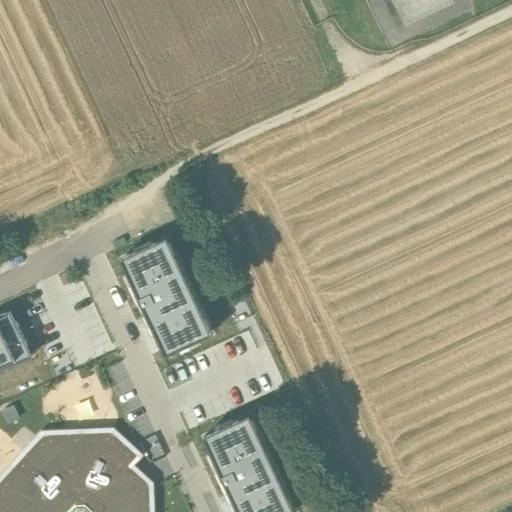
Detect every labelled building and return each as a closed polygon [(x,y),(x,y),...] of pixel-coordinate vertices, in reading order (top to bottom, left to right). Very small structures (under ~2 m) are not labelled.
[(393,0),(406,26),(454,3),(452,0),(393,0)] [(121,259),(166,357),(212,335),(167,238),(121,259)] [(0,315),(0,371),(33,356),(11,310),(0,315)] [(203,438),(237,511),(294,511),(250,416),(203,438)] [(150,511),(150,488),(139,488),(135,480),(140,475),(129,466),(139,456),(112,432),(43,435),(0,482),(0,511),(150,511)]
